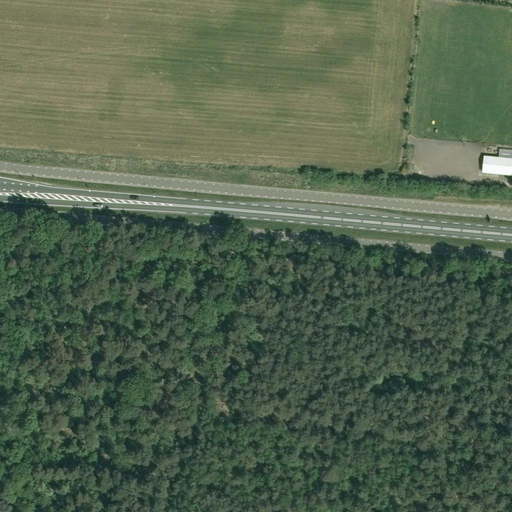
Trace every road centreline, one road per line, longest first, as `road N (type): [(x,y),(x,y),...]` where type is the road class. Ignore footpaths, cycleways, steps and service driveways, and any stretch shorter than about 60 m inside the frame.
road 1 (unclassified): [(511,257),(0,210)]
road 2 (primary): [(511,235),(0,188)]
road 3 (unclassified): [(511,215),(0,168)]
